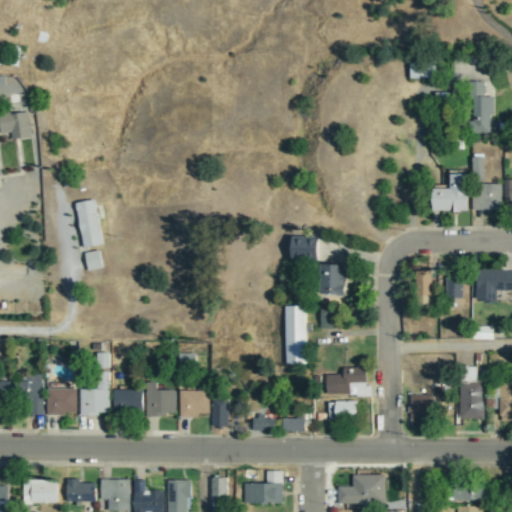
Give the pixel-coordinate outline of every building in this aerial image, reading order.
[(410,63),(410,79),(436,79),(435,62),(410,63)] [(490,133),(489,114),(494,114),(494,97),(484,97),(484,82),(473,82),(474,134),(490,133)] [(0,115),(0,131),(0,134),(11,134),(11,140),(31,139),(30,114),(0,115)] [(473,158),(473,174),(485,174),(485,158),(473,158)] [(468,212),(469,176),(451,175),(450,190),(434,189),(433,211),(468,212)] [(475,209),(502,210),(503,184),(476,184),(475,209)] [(77,203),(84,249),(104,246),(96,200),(77,203)] [(319,238),(293,237),(292,261),(318,262),(319,238)] [(103,268),(101,251),(86,253),(89,271),(103,268)] [(324,296),(346,296),(347,266),(324,266),(324,296)] [(511,292),(511,274),(505,274),(506,272),(477,272),(477,305),(497,305),(497,292),(511,292)] [(431,298),(431,274),(416,274),(416,298),(431,298)] [(464,298),(464,278),(448,278),(447,297),(464,298)] [(307,306),(287,306),(286,365),(306,365),(307,306)] [(321,329),(336,329),(337,310),(321,309),(321,329)] [(97,366),(109,367),(109,354),(97,353),(97,366)] [(197,353),(179,354),(180,364),(197,364),(197,353)] [(326,375),(327,395),(351,394),(350,382),(367,382),(366,367),(344,368),(344,375),(326,375)] [(111,410),(111,370),(99,370),(99,388),(81,388),(82,414),(100,415),(100,410),(111,410)] [(43,375),(27,375),(27,382),(22,382),(22,404),(32,404),(31,414),(43,414),(43,375)] [(0,402),(9,402),(10,382),(0,382),(0,402)] [(484,420),(484,382),(464,382),(464,419),(484,420)] [(177,391),(159,391),(159,383),(147,383),(147,417),(168,418),(168,415),(177,415),(177,391)] [(371,397),(371,383),(355,384),(355,397),(371,397)] [(499,421),(511,421),(511,384),(500,384),(499,421)] [(77,388),(78,411),(66,411),(66,414),(48,414),(48,387),(77,388)] [(144,390),(114,390),(114,415),(144,415),(144,390)] [(210,391),(180,392),(180,418),(200,418),(200,415),(210,415),(210,391)] [(434,395),(410,396),(411,424),(434,423),(434,395)] [(212,427),(229,427),(229,397),(213,397),(212,427)] [(359,401),(328,402),(328,420),(359,419),(359,401)] [(275,431),(275,418),(253,417),(252,431),(275,431)] [(306,417),(283,418),(284,433),(307,431),(306,417)] [(283,470),(266,471),(267,482),(245,483),(245,502),(283,501),(283,470)] [(387,475),(354,474),(353,487),(338,486),(338,503),(386,504),(387,475)] [(211,477),(212,500),(228,500),(227,477),(211,477)] [(97,483),(81,483),(81,479),(67,478),(66,501),(80,501),(96,501),(97,483)] [(130,511),(131,479),(101,479),(101,499),(109,499),(108,510),(130,511)] [(151,511),(164,511),(164,490),(145,490),(146,479),(134,479),(133,511),(151,511)] [(167,511),(191,511),(191,479),(167,480),(167,511)] [(24,481),(23,503),(58,503),(58,481),(24,481)] [(487,487),(456,487),(456,500),(487,500),(487,487)] [(0,503),(8,503),(8,489),(0,489),(0,503)]
